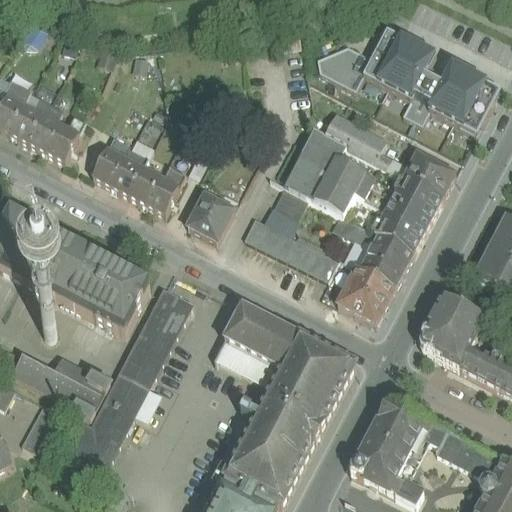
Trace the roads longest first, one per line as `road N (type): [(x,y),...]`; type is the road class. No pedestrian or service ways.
road 1 (residential): [(385,368),(0,158)]
road 2 (residential): [(511,133),(385,368)]
road 3 (unknown): [(191,267),(278,137),(271,62)]
road 4 (residential): [(385,368),(310,511)]
road 5 (residential): [(511,434),(385,368)]
